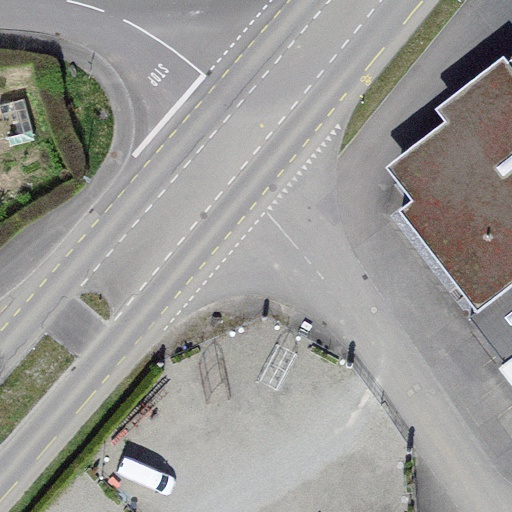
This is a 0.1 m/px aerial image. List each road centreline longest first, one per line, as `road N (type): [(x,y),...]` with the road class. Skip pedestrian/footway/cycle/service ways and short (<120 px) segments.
road 1 (residential): [(496,511),(335,291),(217,163)]
road 2 (primary): [(217,163),(0,412)]
road 3 (unclassified): [(260,110),(130,23),(51,0)]
road 4 (primary): [(354,0),(260,110)]
